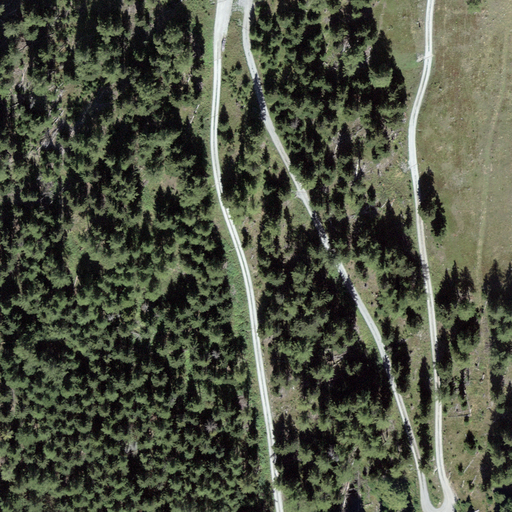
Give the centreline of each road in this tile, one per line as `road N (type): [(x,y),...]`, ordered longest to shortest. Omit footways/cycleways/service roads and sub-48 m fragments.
road 1 (track): [(243,0),(241,33),(264,124),(376,350),(427,511)]
road 2 (track): [(275,511),(242,278),(209,150),(222,0)]
road 3 (track): [(442,511),(409,150),(428,0)]
